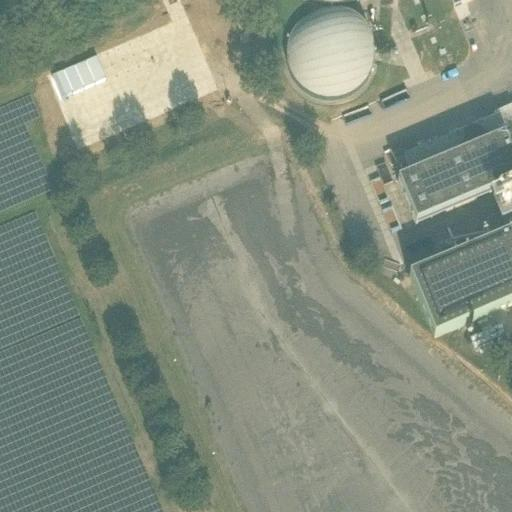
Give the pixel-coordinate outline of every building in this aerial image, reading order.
[(304,0),(306,1),(319,10),(335,13),(351,12),(366,5),(370,0),(304,0)] [(449,0),(453,10),(463,6),(476,1),(475,0),(449,0)] [(345,15),(329,15),(314,20),(301,29),(292,42),(287,57),(288,73),(294,88),(305,100),(318,107),(334,110),(350,108),(364,101),(375,90),(382,76),(383,60),(380,44),(372,31),(359,21),(345,15)] [(469,119),(460,123),(463,133),(403,159),(412,179),(397,185),(415,228),(511,187),(511,112),(473,129),(469,119)] [(409,281),(422,311),(434,340),(511,307),(511,218),(487,229),(494,245),(409,281)]
